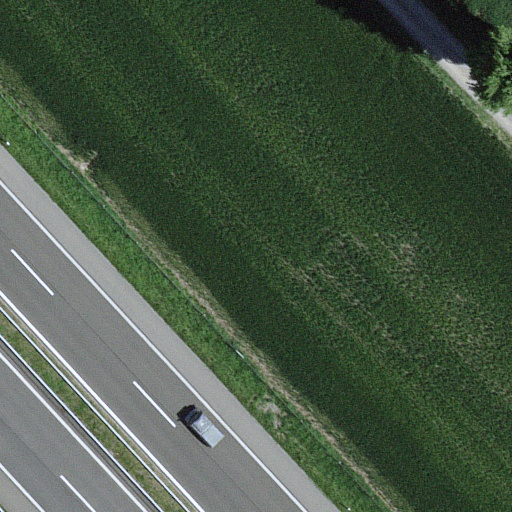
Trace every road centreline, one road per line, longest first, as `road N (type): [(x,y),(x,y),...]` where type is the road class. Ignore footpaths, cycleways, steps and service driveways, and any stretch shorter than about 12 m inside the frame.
road 1 (motorway): [(248,511),(0,244)]
road 2 (track): [(401,0),(511,110)]
road 3 (motorway): [(0,411),(92,511)]
